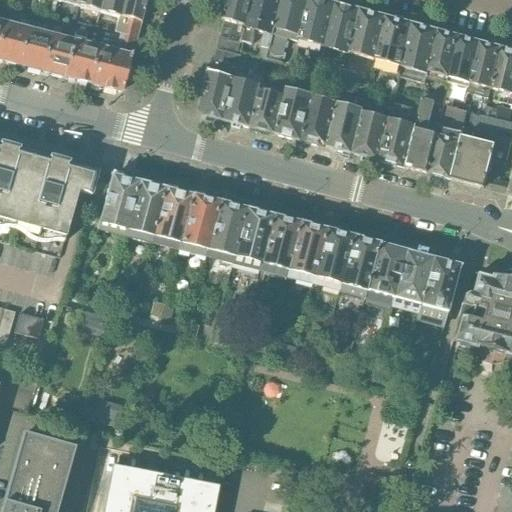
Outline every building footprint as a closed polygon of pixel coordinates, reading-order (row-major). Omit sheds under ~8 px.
[(79,0),(58,0),(57,5),(77,10),(79,0)] [(100,0),(79,0),(77,10),(96,15),(100,0)] [(100,0),(96,15),(118,21),(123,0),(100,0)] [(115,35),(103,32),(98,50),(131,59),(145,0),(123,0),(118,21),(115,35)] [(220,40),(219,44),(217,49),(218,49),(238,55),(241,45),(244,46),(244,45),(254,1),(254,0),(229,0),(224,23),(223,23),(232,25),(229,42),(220,40)] [(283,0),(254,0),(254,1),(244,45),(253,47),(256,34),(264,37),(259,60),(267,62),(283,1),(283,0)] [(267,62),(285,67),(292,37),(300,39),(309,0),(283,0),(283,1),(267,62)] [(309,0),(300,39),(299,43),(314,47),(309,68),(319,70),(319,69),(325,49),(335,6),(311,0),(309,0)] [(361,13),(335,6),(325,49),(350,56),(361,13)] [(350,56),(376,63),(386,20),(361,13),(350,56)] [(376,63),(374,69),(400,76),(412,26),(386,20),(376,63)] [(73,44),(63,81),(88,88),(98,50),(103,32),(78,25),(73,44)] [(27,32),(4,26),(0,41),(0,64),(17,69),(27,32)] [(438,33),(437,33),(412,26),(401,69),(399,79),(425,85),(438,33)] [(73,44),(27,32),(17,69),(63,81),(73,44)] [(427,78),(447,83),(458,39),(438,33),(425,85),(427,78)] [(479,44),(458,39),(447,83),(456,86),(457,82),(469,86),(479,44)] [(468,89),(466,96),(487,102),(500,50),(479,44),(469,86),(468,89)] [(218,49),(213,66),(212,66),(201,110),(201,112),(201,114),(202,116),(204,117),(206,118),(225,123),(235,80),(237,73),(242,55),(238,55),(218,49)] [(88,88),(89,88),(117,95),(122,92),(131,59),(98,50),(88,88)] [(511,53),(500,50),(487,102),(511,108),(511,53)] [(318,75),(319,70),(309,68),(306,80),(316,83),(318,75)] [(319,69),(319,70),(318,75),(343,82),(345,76),(319,69)] [(235,80),(225,123),(234,126),(248,129),(250,130),(260,91),(262,81),(247,77),(245,83),(235,80)] [(370,87),(363,85),(359,99),(365,101),(370,87)] [(250,130),(275,137),(285,98),(260,91),(250,130)] [(275,137),(300,143),(311,100),(312,99),(287,92),(285,98),(275,137)] [(423,93),(421,102),(445,108),(447,99),(423,93)] [(352,157),(378,163),(389,121),(378,118),(381,103),(366,99),(362,114),(352,157)] [(447,99),(445,108),(464,113),(466,104),(447,99)] [(300,143),(326,150),(337,107),(311,100),(300,143)] [(404,170),(428,176),(437,137),(445,108),(421,102),(418,112),(404,170)] [(378,163),(404,170),(418,112),(392,106),(389,121),(378,163)] [(326,150),(352,157),(362,114),(337,107),(326,150)] [(487,107),(484,118),(495,121),(497,115),(498,110),(487,107)] [(498,110),(497,115),(511,118),(511,114),(511,110),(499,107),(498,110)] [(428,176),(451,182),(468,114),(464,113),(445,108),(437,137),(428,176)] [(451,182),(493,193),(496,183),(499,171),(505,173),(511,143),(511,142),(497,139),(499,131),(511,134),(511,125),(511,124),(510,124),(509,123),(509,125),(495,121),(484,118),(468,114),(451,182)] [(510,124),(511,118),(497,115),(495,121),(509,125),(509,123),(510,124)] [(0,222),(14,227),(33,157),(18,153),(19,152),(17,152),(0,146),(0,222)] [(33,157),(14,227),(64,241),(77,195),(84,196),(89,198),(90,198),(96,175),(95,175),(90,173),(84,171),(68,167),(68,166),(67,165),(48,160),(48,161),(33,157)] [(110,178),(98,226),(126,233),(139,187),(110,178)] [(500,195),(502,185),(496,183),(493,193),(500,195)] [(511,187),(502,185),(500,195),(510,198),(511,192),(511,187)] [(139,187),(126,233),(152,240),(165,193),(139,187)] [(165,193),(152,240),(180,247),(193,201),(165,193)] [(193,201),(180,247),(207,254),(219,208),(210,205),(208,205),(193,201)] [(219,208),(207,254),(233,261),(246,215),(243,214),(229,210),(219,208)] [(246,215),(233,261),(260,268),(273,222),(246,215)] [(273,222),(260,268),(287,275),(299,229),(273,222)] [(299,229),(287,275),(313,282),(326,236),(299,229)] [(326,236),(313,282),(340,289),(352,242),(326,236)] [(352,242),(340,289),(366,296),(378,249),(352,242)] [(378,249),(366,296),(393,303),(406,256),(378,249)] [(406,256),(393,303),(420,310),(432,263),(406,256)] [(432,263),(420,310),(447,317),(459,270),(432,263)] [(470,272),(468,281),(451,343),(450,349),(472,355),(474,358),(477,361),(480,363),(483,365),(485,365),(489,366),(492,366),(496,366),(500,365),(503,364),(511,366),(511,283),(501,280),(470,272)] [(160,321),(164,305),(153,303),(149,319),(160,321)] [(160,321),(171,323),(174,307),(164,305),(160,321)] [(14,315),(2,311),(0,317),(0,352),(3,353),(14,315)] [(98,338),(103,318),(81,313),(76,333),(98,338)] [(17,316),(12,335),(36,341),(41,322),(17,316)] [(119,323),(103,318),(98,338),(114,343),(119,323)] [(170,336),(156,333),(152,351),(165,354),(170,336)] [(409,361),(402,385),(419,389),(426,365),(409,361)] [(12,409),(90,433),(91,428),(97,430),(99,424),(67,414),(66,417),(60,415),(57,397),(45,394),(39,410),(34,408),(40,387),(21,381),(12,409)] [(97,401),(91,422),(116,428),(132,433),(133,429),(118,424),(123,408),(97,401)] [(56,511),(74,451),(23,437),(1,511),(56,511)] [(211,511),(216,487),(112,468),(103,511),(211,511)] [(366,475),(360,499),(405,511),(412,486),(366,475)]
